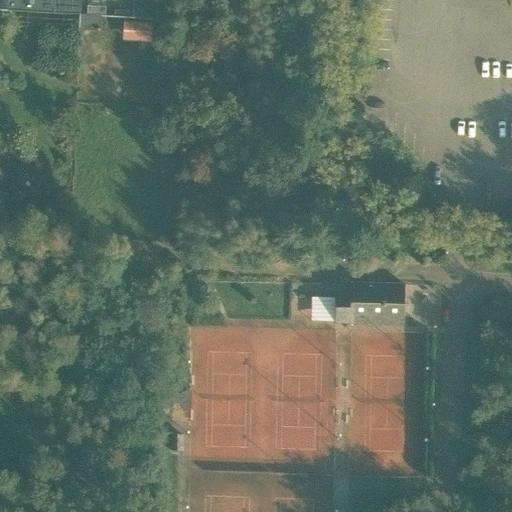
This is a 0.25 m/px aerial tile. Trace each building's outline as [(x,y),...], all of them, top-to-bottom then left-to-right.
[(6,0),(6,8),(41,10),(61,12),(78,13),(78,0),(6,0)] [(130,0),(130,17),(155,18),(155,0),(130,0)] [(78,30),(100,32),(101,16),(80,15),(78,30)] [(152,23),(124,21),(123,40),(150,42),(152,23)] [(57,206),(46,215),(55,225),(65,216),(57,206)] [(402,285),(351,284),(350,293),(338,293),(334,297),(333,319),(337,323),(402,324),(402,285)] [(170,436),(170,452),(184,453),(184,436),(170,436)]
